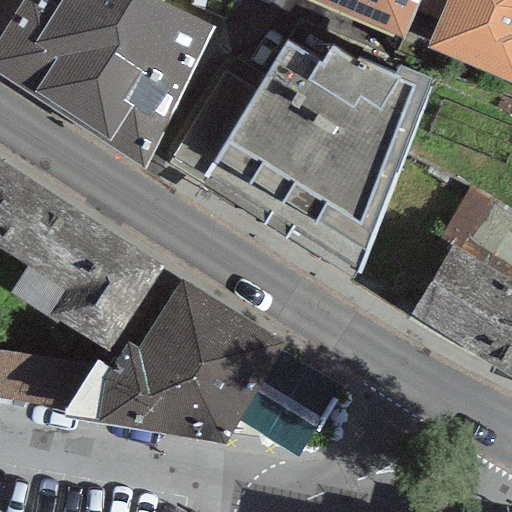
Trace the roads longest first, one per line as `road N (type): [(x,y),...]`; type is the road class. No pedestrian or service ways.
road 1 (primary): [(451,401),(0,107)]
road 2 (residential): [(0,445),(274,506)]
road 3 (unknown): [(124,189),(262,0)]
road 4 (residential): [(274,506),(451,401)]
